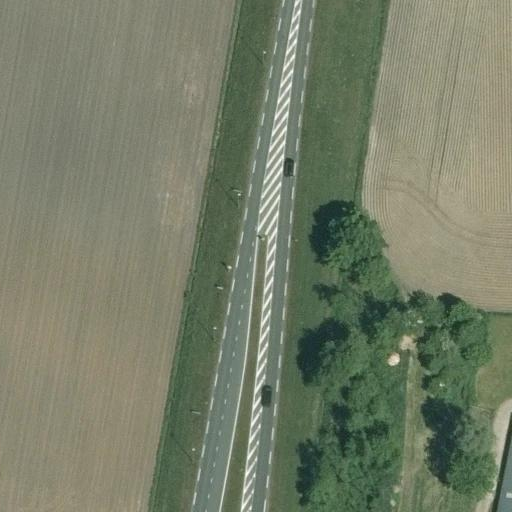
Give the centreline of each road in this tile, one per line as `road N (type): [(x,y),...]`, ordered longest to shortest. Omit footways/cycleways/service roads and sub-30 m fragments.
road 1 (primary): [(296,8),(255,194),(205,511)]
road 2 (primary): [(256,511),(296,8)]
